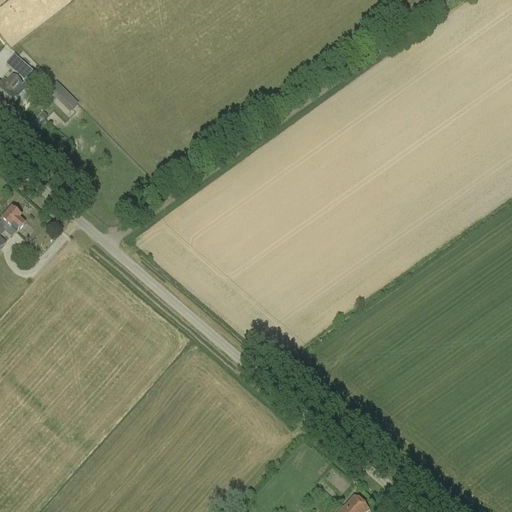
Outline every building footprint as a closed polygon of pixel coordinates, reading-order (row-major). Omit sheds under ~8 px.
[(4,65),(14,74),(23,64),(13,55),(4,65)] [(0,84),(0,104),(6,110),(16,99),(17,99),(32,83),(29,80),(23,87),(12,77),(3,87),(0,84)] [(61,89),(53,98),(69,114),(78,106),(61,89)] [(2,222),(0,224),(0,251),(6,245),(0,240),(0,233),(3,231),(11,239),(18,232),(19,233),(26,225),(20,220),(21,219),(11,210),(7,216),(6,215),(0,221),(2,222)] [(366,511),(368,511),(353,498),(343,509),(342,508),(339,511),(366,511)]
